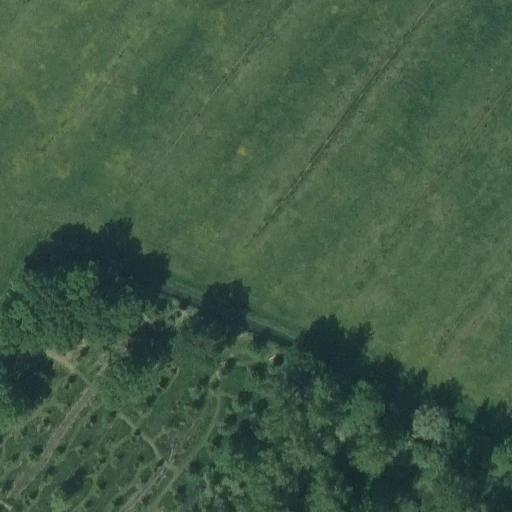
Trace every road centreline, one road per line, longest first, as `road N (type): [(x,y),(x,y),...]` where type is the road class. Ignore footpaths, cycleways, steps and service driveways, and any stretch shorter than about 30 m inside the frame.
road 1 (track): [(264,359),(221,365),(111,290),(69,289),(41,301),(26,324),(25,353),(0,382)]
road 2 (track): [(25,353),(75,372),(172,470),(182,468),(218,419),(216,361)]
